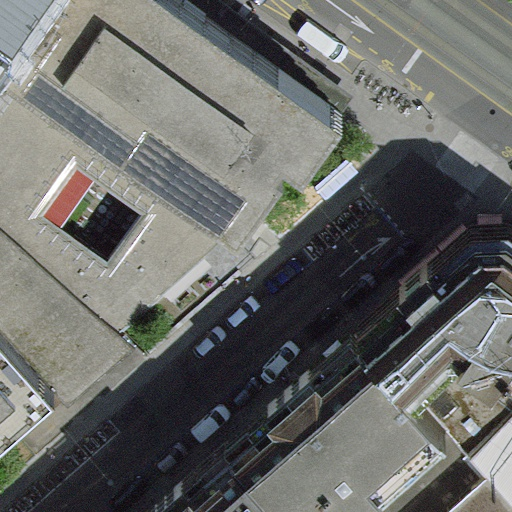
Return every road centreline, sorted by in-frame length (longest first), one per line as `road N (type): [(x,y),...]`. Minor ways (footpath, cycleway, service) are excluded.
road 1 (residential): [(68,511),(495,128)]
road 2 (secondary): [(316,0),(495,128)]
